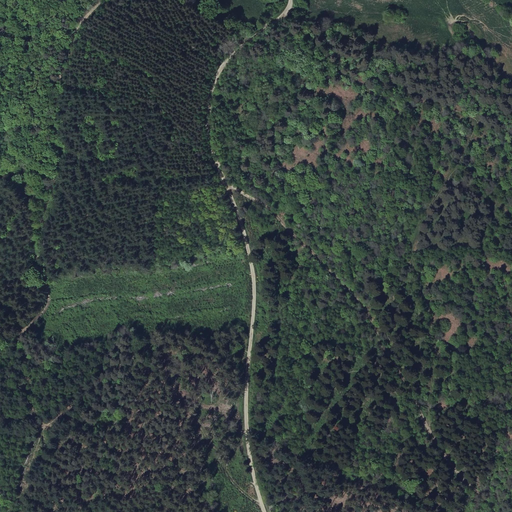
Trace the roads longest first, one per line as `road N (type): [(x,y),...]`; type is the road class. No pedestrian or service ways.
road 1 (track): [(264,511),(246,425),(252,272),(210,144),(209,112),(220,67),(290,0)]
road 2 (track): [(230,187),(262,204),(373,325),(428,427),(489,511)]
road 3 (track): [(261,505),(229,478),(213,433),(145,342),(44,423),(14,342)]
road 4 (track): [(102,0),(62,57),(53,167),(33,239),(48,295),(0,362)]
